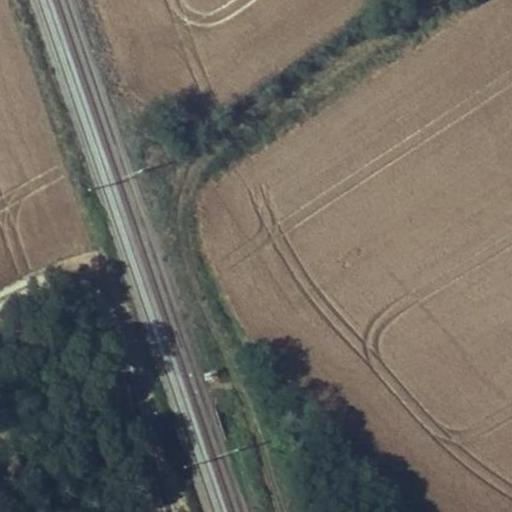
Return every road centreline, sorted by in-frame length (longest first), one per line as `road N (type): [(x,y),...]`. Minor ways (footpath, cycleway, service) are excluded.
road 1 (track): [(279,511),(183,248),(178,193),(205,147)]
road 2 (track): [(0,311),(62,282),(90,293),(113,325),(173,511)]
road 3 (track): [(438,0),(205,147)]
